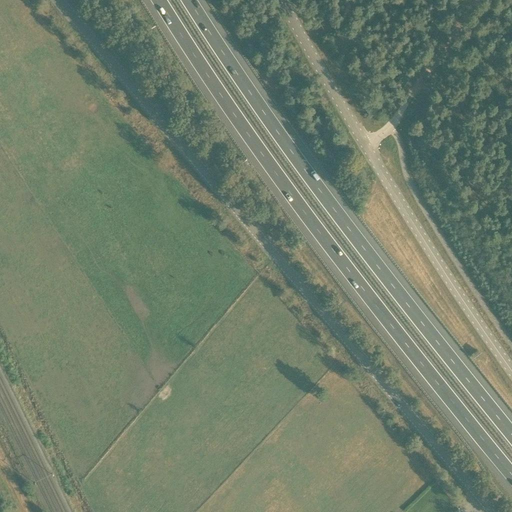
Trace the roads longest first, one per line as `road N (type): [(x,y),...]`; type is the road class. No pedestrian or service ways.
road 1 (tertiary): [(490,511),(58,0)]
road 2 (motorway): [(158,0),(293,198),(511,476)]
road 3 (motorway): [(511,436),(316,188),(188,0)]
road 4 (tertiary): [(511,367),(367,149)]
road 5 (tertiary): [(367,149),(281,0)]
